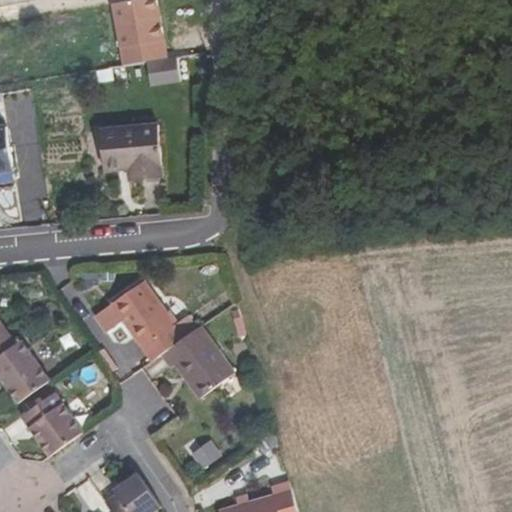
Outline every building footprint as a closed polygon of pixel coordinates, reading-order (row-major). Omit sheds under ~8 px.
[(165,77),(188,73),(185,55),(162,59),(165,77)] [(162,167),(163,167),(160,126),(103,131),(106,172),(130,170),(131,182),(163,180),(162,167)] [(0,173),(15,171),(8,127),(0,127),(0,173)] [(46,219),(41,187),(19,191),(24,222),(46,219)] [(86,231),(87,243),(124,240),(123,228),(86,231)] [(141,333),(158,358),(162,355),(198,329),(189,317),(176,325),(146,282),(111,306),(134,338),(141,333)] [(0,357),(17,345),(0,319),(0,357)] [(198,329),(162,355),(172,369),(176,366),(201,400),(237,374),(202,326),(198,329)] [(151,362),(158,358),(141,333),(134,338),(151,362)] [(23,342),(17,345),(0,357),(0,377),(18,404),(51,381),(23,342)] [(56,393),(22,418),(50,457),(80,435),(84,432),(56,393)] [(213,440),(192,454),(203,471),(225,456),(213,440)] [(157,511),(163,508),(139,474),(115,491),(117,495),(108,503),(114,511),(157,511)] [(298,511),(290,482),(272,487),(274,495),(250,502),(239,506),(220,511),(298,511)] [(237,499),(239,506),(250,502),(248,495),(237,499)]
